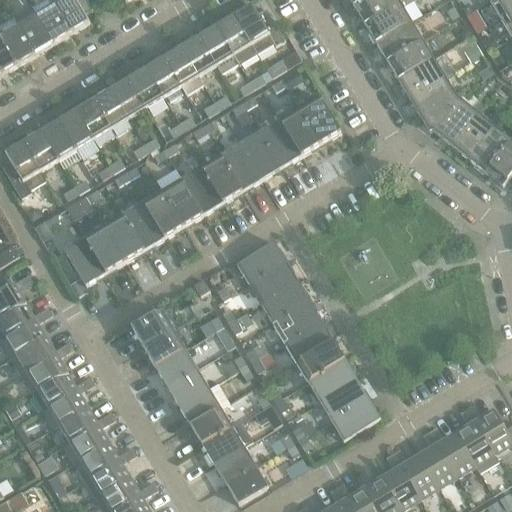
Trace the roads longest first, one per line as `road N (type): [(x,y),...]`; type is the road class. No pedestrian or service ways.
road 1 (residential): [(86,342),(404,151)]
road 2 (residential): [(266,511),(511,367)]
road 3 (residential): [(202,0),(0,122)]
road 4 (residential): [(190,511),(86,342)]
road 5 (residential): [(404,151),(308,0)]
road 6 (residential): [(86,342),(0,198)]
road 7 (residential): [(501,230),(404,151)]
